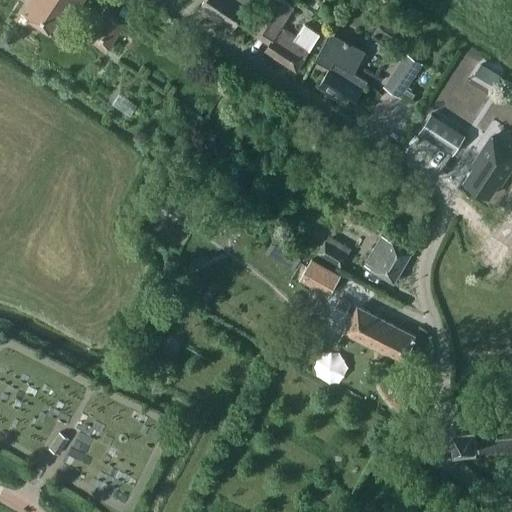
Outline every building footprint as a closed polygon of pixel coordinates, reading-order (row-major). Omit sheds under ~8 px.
[(78,3),(81,6),(85,0),(31,0),(23,13),(52,33),(67,11),(71,13),(78,3)] [(251,0),(206,0),(201,8),(233,30),(251,0)] [(296,8),(284,0),(277,0),(255,34),(271,44),(267,51),(297,71),(321,35),(306,25),(297,38),(282,28),(296,8)] [(128,22),(108,9),(90,35),(110,49),(128,22)] [(332,68),(320,86),(353,107),(370,81),(355,72),(366,52),(351,44),(352,42),(333,32),(317,60),(332,68)] [(384,87),(402,98),(424,63),(407,52),(384,87)] [(492,69),(486,80),(496,87),(503,76),(492,69)] [(421,130),(455,152),(466,135),(432,113),(421,130)] [(476,167),(467,180),(488,194),(497,180),(501,182),(511,165),(511,149),(493,137),(473,165),(476,167)] [(412,253),(383,235),(366,265),(395,282),(412,253)] [(342,266),(349,254),(325,239),(318,252),(342,266)] [(313,257),(300,279),(330,296),(343,275),(313,257)] [(346,330),(404,360),(417,336),(340,296),(336,304),(354,313),(346,330)] [(511,407),(507,408),(507,406),(505,407),(505,408),(482,410),(482,409),(480,409),(480,410),(479,410),(479,415),(476,415),(475,412),(472,410),(469,410),(466,412),(466,416),(456,417),(458,441),(482,438),(482,441),(479,444),(481,446),(484,443),(509,441),(509,443),(511,442),(511,441),(511,440),(511,407)] [(69,438),(60,433),(50,449),(58,454),(69,438)]
